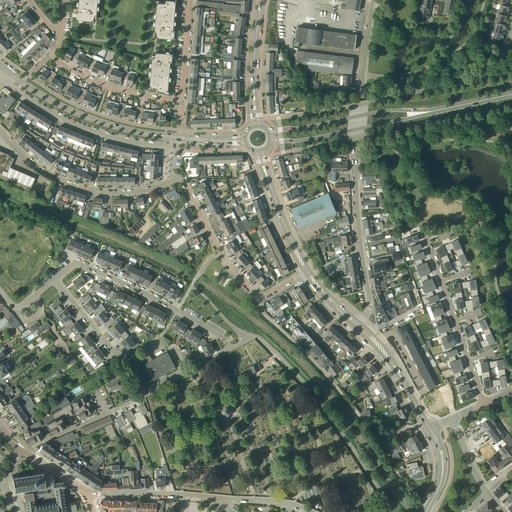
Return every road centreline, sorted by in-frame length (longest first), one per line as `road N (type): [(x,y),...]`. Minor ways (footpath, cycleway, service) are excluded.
road 1 (residential): [(357,325),(370,303),(355,157),(372,0)]
road 2 (residential): [(246,337),(260,338),(300,378),(388,511)]
road 3 (residential): [(426,423),(364,421),(264,315),(260,297)]
road 4 (residential): [(230,349),(177,310),(79,264),(54,279)]
road 5 (residential): [(0,129),(30,161),(73,186),(127,193),(172,177)]
road 6 (secondary): [(269,143),(432,111)]
road 7 (secondary): [(432,111),(386,110),(268,132)]
road 8 (secondary): [(151,134),(82,115),(10,74)]
road 9 (residential): [(260,297),(227,264),(181,179),(172,177)]
road 10 (residential): [(180,98),(107,86),(52,55)]
road 11 (residential): [(223,499),(87,496)]
